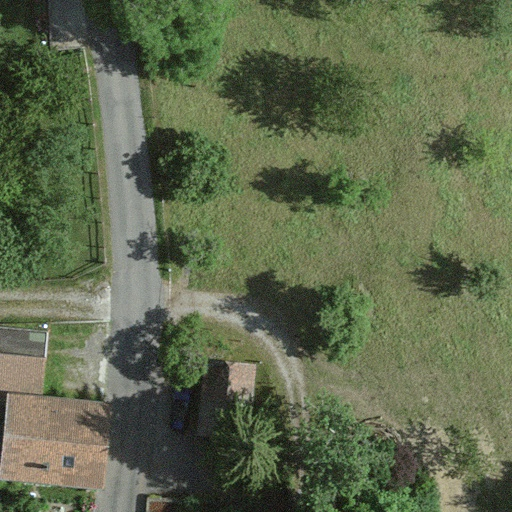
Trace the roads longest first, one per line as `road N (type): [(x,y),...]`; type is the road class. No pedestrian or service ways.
road 1 (residential): [(114,511),(132,304),(111,0)]
road 2 (track): [(132,304),(0,302)]
